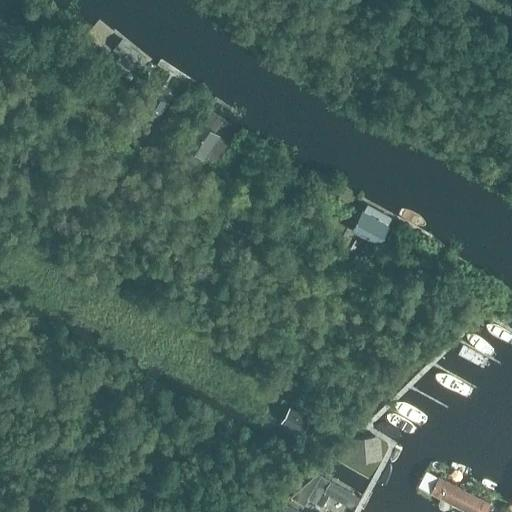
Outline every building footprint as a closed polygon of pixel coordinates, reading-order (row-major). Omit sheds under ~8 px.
[(132,79),(149,57),(123,36),(114,48),(121,53),(113,64),(132,79)] [(159,121),(169,102),(151,93),(142,112),(159,121)] [(199,157),(215,133),(197,121),(181,145),(199,157)] [(377,238),(386,222),(356,206),(347,221),(377,238)] [(510,289),(511,286),(511,268),(462,237),(452,253),(510,289)] [(302,434),(311,418),(291,406),(281,422),(302,434)] [(345,461),(377,459),(375,435),(344,437),(345,461)] [(354,496),(317,473),(303,497),(313,503),(320,491),(347,508),(352,502),(354,496)] [(436,482),(425,477),(420,487),(470,511),(476,511),(483,500),(438,477),(436,482)]
